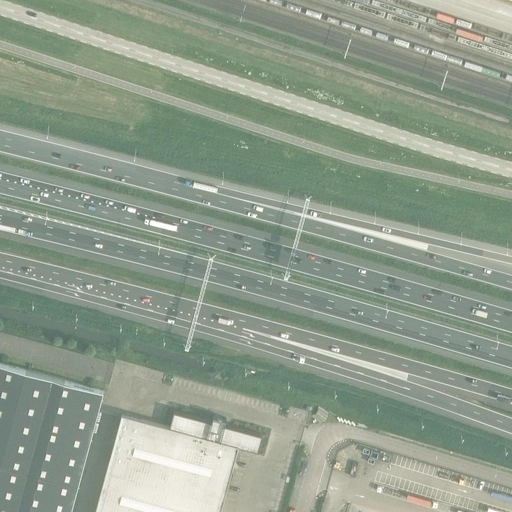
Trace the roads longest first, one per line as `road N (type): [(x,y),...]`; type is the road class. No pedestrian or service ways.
road 1 (secondary): [(511,168),(0,7)]
road 2 (motorway): [(511,323),(0,182)]
road 3 (motorway): [(0,217),(511,357)]
road 4 (motorway): [(511,286),(204,194)]
road 5 (motorway): [(511,261),(204,194)]
road 6 (unknown): [(288,422),(152,383),(124,385),(85,511)]
road 7 (motorway): [(241,329),(511,426)]
road 8 (motorway): [(241,329),(511,396)]
road 9 (unclassified): [(511,482),(336,432),(321,448),(304,511)]
road 10 (motorway): [(0,265),(241,329)]
road 11 (motorway): [(204,194),(0,143)]
